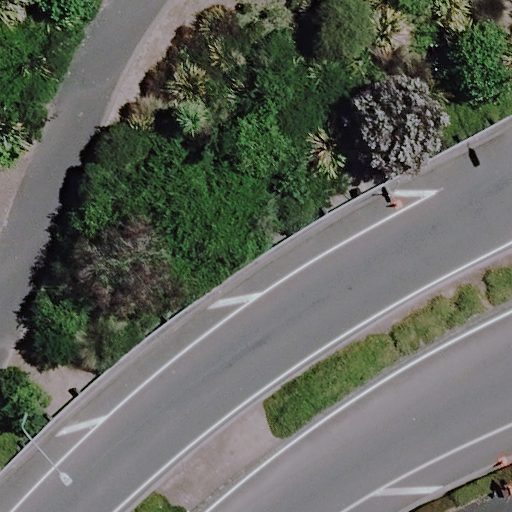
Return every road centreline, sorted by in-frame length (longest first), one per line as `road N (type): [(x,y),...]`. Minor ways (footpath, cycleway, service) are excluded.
road 1 (tertiary): [(59,511),(272,335),(393,257),(511,205)]
road 2 (tertiary): [(511,385),(300,511)]
